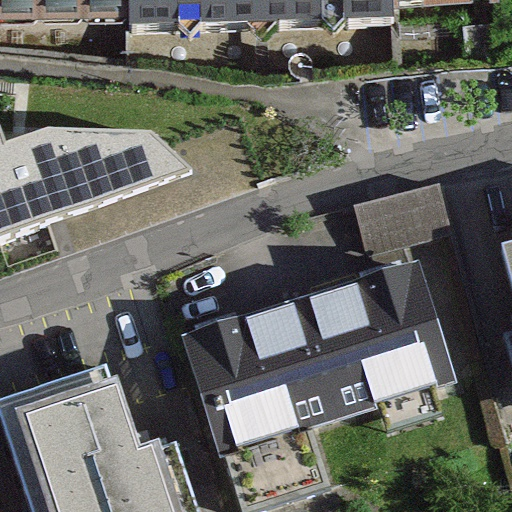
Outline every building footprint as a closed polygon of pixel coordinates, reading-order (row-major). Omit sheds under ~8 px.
[(0,0),(0,27),(128,27),(127,0),(0,0)] [(392,0),(127,0),(128,27),(128,35),(394,26),(393,9),(392,0)] [(392,0),(393,9),(497,1),(497,0),(392,0)] [(0,125),(0,246),(1,246),(7,267),(56,251),(49,227),(194,177),(155,131),(0,125)] [(438,184),(353,206),(366,257),(452,235),(438,184)] [(511,332),(504,335),(511,365),(511,242),(501,246),(511,286),(511,332)] [(180,336),(218,461),(227,458),(243,511),(258,511),(330,490),(312,431),(377,411),(385,437),(445,419),(437,391),(457,385),(420,264),(180,336)] [(0,407),(0,448),(19,511),(199,511),(179,446),(140,458),(113,373),(0,407)]
